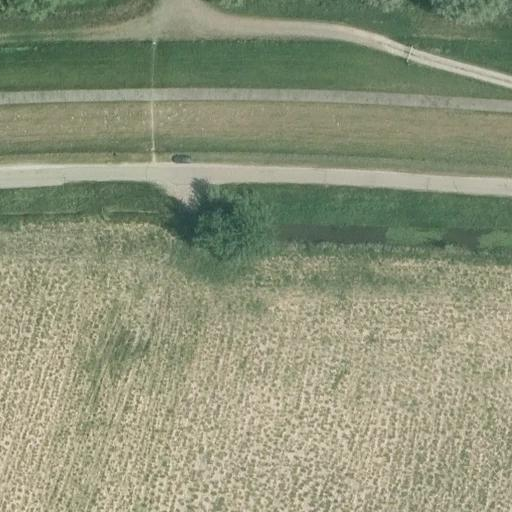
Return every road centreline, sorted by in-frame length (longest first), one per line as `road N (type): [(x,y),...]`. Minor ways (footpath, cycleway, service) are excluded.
road 1 (unclassified): [(511,199),(82,172),(0,178)]
road 2 (track): [(0,40),(179,25)]
